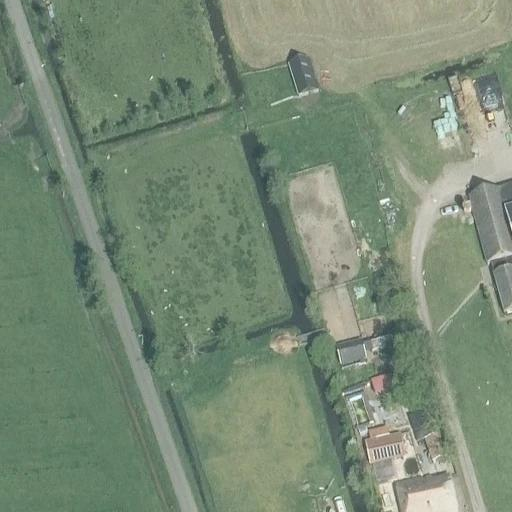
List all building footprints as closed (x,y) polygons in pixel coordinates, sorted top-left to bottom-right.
[(297,98),(318,92),(309,59),(288,65),(297,98)] [(511,184),(497,189),(468,197),(487,266),(492,265),(506,316),(511,314),(511,184)] [(372,343),(374,352),(395,346),(392,337),(372,343)] [(361,342),(335,348),(340,367),(366,361),(361,342)] [(376,396),(396,389),(391,374),(371,381),(376,396)] [(369,433),(371,443),(365,444),(370,467),(406,460),(401,436),(398,437),(396,427),(369,433)] [(422,436),(429,461),(442,457),(434,432),(422,436)] [(395,483),(401,511),(448,511),(456,510),(448,475),(444,476),(442,470),(437,471),(438,477),(431,479),(430,475),(395,483)]
